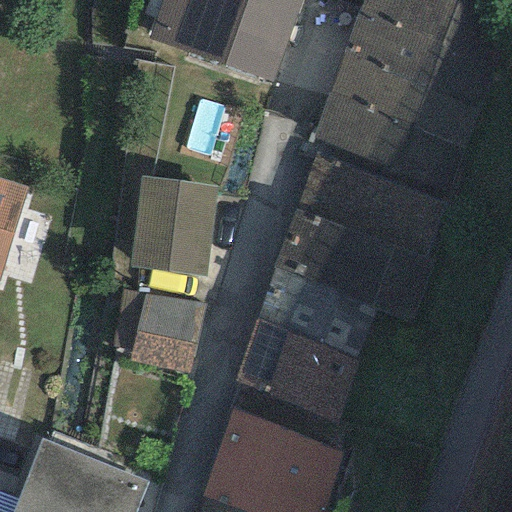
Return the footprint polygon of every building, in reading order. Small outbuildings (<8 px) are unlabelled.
[(298,0),(162,0),(149,37),(269,81),(298,0)] [(511,42),(511,20),(470,0),(361,0),(344,50),(480,107),(511,42)] [(462,152),(480,107),(344,50),(326,93),(462,152)] [(446,194),(462,152),(326,93),(310,139),(446,194)] [(443,203),(311,154),(292,207),(423,256),(443,203)] [(217,186),(141,177),(129,268),(205,278),(217,186)] [(0,265),(22,188),(0,181),(0,265)] [(433,260),(423,256),(292,207),(270,269),(375,308),(409,322),(433,260)] [(270,269),(263,293),(364,332),(375,308),(270,269)] [(202,304),(141,293),(121,289),(110,348),(128,352),(126,362),(189,374),(202,304)] [(364,332),(263,293),(253,321),(357,359),(364,332)] [(334,421),(357,359),(253,321),(230,383),(334,421)] [(321,511),(343,452),(229,412),(199,498),(238,511),(321,511)] [(132,511),(145,481),(39,440),(9,511),(132,511)] [(238,511),(199,498),(194,511),(238,511)]
